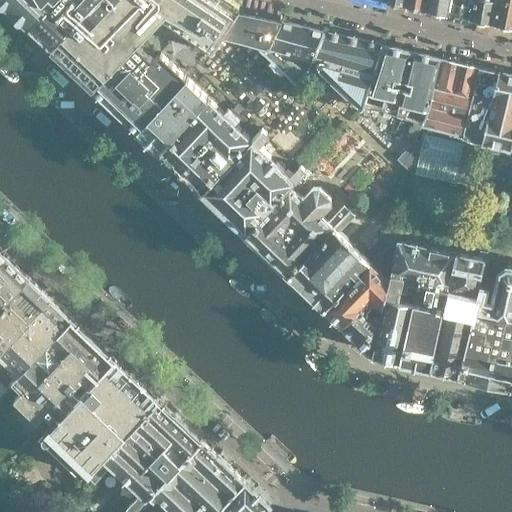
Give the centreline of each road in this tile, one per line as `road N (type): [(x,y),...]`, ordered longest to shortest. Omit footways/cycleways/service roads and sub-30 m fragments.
road 1 (residential): [(511,402),(365,368),(0,23)]
road 2 (residential): [(0,227),(294,501)]
